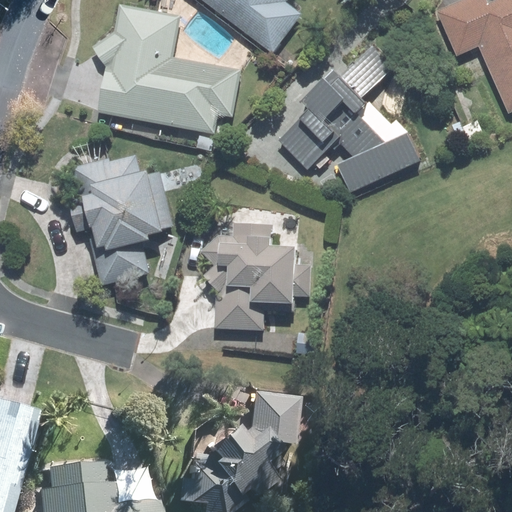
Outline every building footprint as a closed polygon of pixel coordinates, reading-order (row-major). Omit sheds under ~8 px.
[(197,0),(271,56),(308,7),(299,0),(197,0)] [(511,0),(467,0),(437,13),(457,60),(480,50),(508,116),(511,114),(511,0)] [(93,49),(107,71),(98,113),(214,134),(217,116),(234,119),(241,74),(172,63),(179,20),(119,10),(114,36),(93,49)] [(304,110),(278,139),(309,174),(340,145),(352,159),(337,166),(351,195),(418,163),(403,131),(365,97),(397,62),(375,41),(342,77),(332,68),(298,105),(304,110)] [(137,151),(70,169),(102,286),(147,274),(139,244),(177,233),(160,171),(144,176),(137,151)] [(205,239),(204,266),(218,266),(215,331),(264,333),(264,314),(295,315),(296,299),(311,299),(313,254),(296,253),(298,218),(221,214),(219,240),(205,239)] [(193,473),(176,503),(209,511),(216,511),(241,493),(282,492),(291,398),(250,395),(247,426),(238,436),(232,427),(202,447),(211,461),(193,473)] [(0,511),(6,511),(36,417),(0,406),(0,511)] [(37,491),(39,511),(154,511),(153,499),(106,504),(102,458),(46,464),(49,490),(37,491)]
